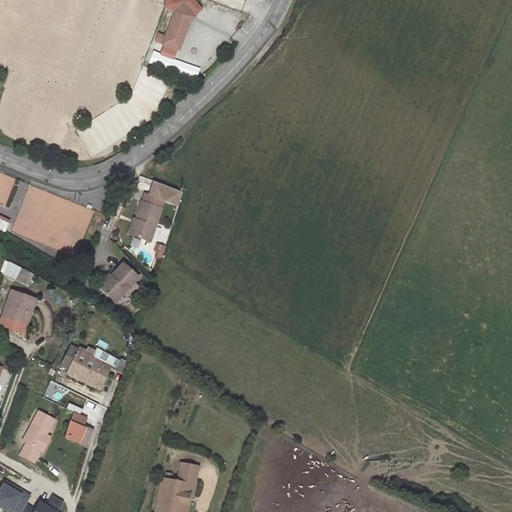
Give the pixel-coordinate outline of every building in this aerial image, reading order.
[(159,33),(156,42),(162,45),(160,55),(174,59),(189,21),(203,9),(195,0),(184,0),(183,0),(166,0),(164,7),(173,11),(163,36),(159,33)] [(0,10),(31,20),(33,12),(1,2),(0,6),(0,10)] [(163,199),(145,193),(132,234),(150,240),(163,199)] [(32,273),(10,263),(5,272),(27,284),(32,273)] [(138,276),(122,263),(100,287),(116,301),(138,276)] [(92,291),(76,283),(74,288),(89,295),(92,291)] [(34,299),(11,291),(3,317),(22,323),(27,307),(31,308),(34,299)] [(33,309),(31,308),(27,307),(22,323),(27,325),(33,309)] [(22,323),(3,317),(0,324),(25,332),(27,325),(22,323)] [(116,370),(120,361),(96,349),(93,357),(70,346),(62,364),(70,368),(101,383),(109,367),(116,370)] [(121,373),(125,362),(120,359),(120,361),(116,370),(121,373)] [(101,383),(70,368),(67,373),(99,388),(101,383)] [(53,419),(38,411),(23,441),(26,442),(20,454),(34,461),(40,450),(42,451),(47,441),(43,439),(46,434),(53,419)] [(78,415),(73,413),(65,436),(85,446),(91,431),(82,427),(74,423),(78,415)] [(74,423),(82,427),(86,418),(78,415),(74,423)] [(162,481),(158,505),(185,509),(187,496),(191,497),(196,468),(182,465),(178,483),(162,481)] [(0,505),(10,511),(9,511),(21,511),(26,505),(31,496),(22,491),(20,494),(14,490),(16,487),(6,481),(0,491),(0,505)] [(34,510),(26,505),(21,511),(55,511),(56,511),(62,501),(53,495),(48,503),(46,506),(42,504),(39,502),(34,510)]
